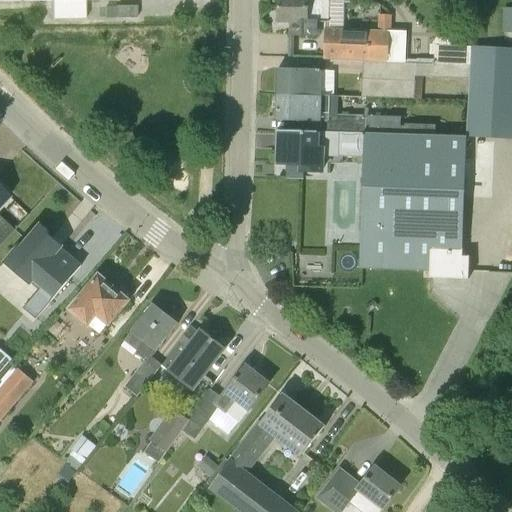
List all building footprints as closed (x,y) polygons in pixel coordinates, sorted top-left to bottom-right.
[(85,20),(85,17),(85,1),(116,0),(0,0),(0,1),(52,1),(52,20),(85,20)] [(279,0),(279,21),(291,21),(291,35),(318,35),(318,24),(330,24),(330,0),(279,0)] [(137,18),(137,17),(136,6),(117,6),(117,18),(137,18)] [(326,35),(325,59),(363,61),(405,64),(405,59),(406,31),(391,30),(378,30),(343,29),(331,28),(330,35),(326,35)] [(430,44),(430,54),(434,55),(434,59),(434,65),(470,66),(471,47),(451,46),(450,38),(436,37),(432,44),(430,44)] [(468,103),(467,136),(511,139),(511,121),(511,48),(475,47),(471,47),(470,66),(470,78),(468,103)] [(421,76),(455,77),(469,78),(470,66),(434,65),(434,59),(417,59),(416,60),(405,59),(405,64),(363,61),(361,96),(414,99),(414,94),(415,76),(421,76)] [(277,92),(320,94),(321,69),(278,68),(277,92)] [(329,96),(320,95),(320,94),(277,92),(277,120),(306,120),(306,131),(325,131),(339,131),(339,132),(367,132),(425,135),(434,135),(435,124),(401,123),(401,116),(330,114),(330,96),(329,96)] [(304,177),(304,171),(323,172),(323,156),(339,157),(339,132),(339,131),(325,131),(306,131),(283,131),(276,131),(276,132),(281,132),(280,162),(288,163),(287,176),(304,177)] [(465,137),(434,135),(425,135),(367,132),(364,193),(464,196),(465,137)] [(0,244),(13,231),(0,217),(0,205),(9,197),(0,188),(0,244)] [(360,269),(430,271),(430,255),(462,256),(464,196),(364,193),(360,269)] [(8,259),(4,262),(17,274),(19,275),(31,286),(38,291),(42,288),(54,298),(80,268),(33,228),(8,259)] [(430,278),(469,279),(469,256),(462,256),(430,255),(430,271),(430,278)] [(117,290),(99,276),(73,309),(101,333),(128,301),(127,300),(128,299),(129,293),(122,287),(118,290),(117,290)] [(145,360),(125,386),(138,396),(158,370),(149,363),(150,361),(152,358),(153,357),(178,324),(152,304),(130,332),(144,342),(137,351),(136,353),(145,360)] [(181,339),(161,365),(192,390),(224,348),(202,331),(197,337),(189,331),(188,331),(181,339)] [(0,347),(0,373),(12,359),(0,347)] [(210,391),(188,420),(189,421),(182,431),(195,440),(216,410),(222,415),(225,412),(238,423),(247,412),(249,413),(269,383),(246,365),(221,399),(210,391)] [(18,371),(0,392),(0,419),(31,382),(18,371)] [(283,394),(228,462),(229,463),(246,475),(278,435),(304,455),(325,427),(283,394)] [(189,421),(188,420),(171,408),(149,440),(152,442),(167,452),(182,431),(189,421)] [(83,435),(72,449),(73,450),(86,460),(97,446),(83,435)] [(167,452),(152,442),(145,453),(159,463),(167,452)] [(229,463),(210,487),(241,511),(294,511),(246,475),(229,463)] [(337,467),(314,498),(332,511),(340,511),(348,503),(359,511),(380,511),(383,510),(401,485),(376,466),(360,484),(337,467)]
